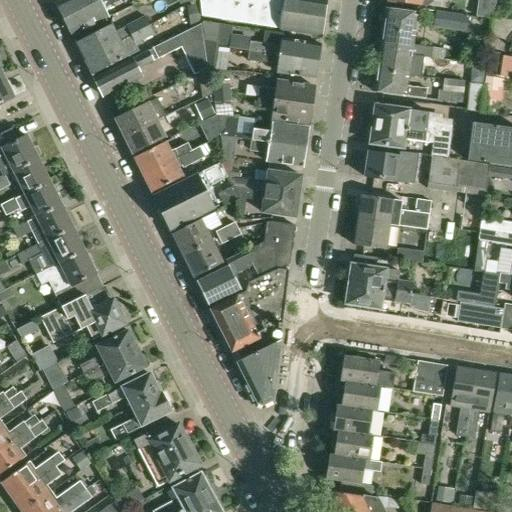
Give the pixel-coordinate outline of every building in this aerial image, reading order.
[(64,19),(101,0),(60,0),(56,2),(64,19)] [(101,0),(64,19),(72,35),(107,17),(103,9),(119,0),(101,0)] [(280,30),(321,37),(327,0),(325,0),(200,0),(202,16),(281,28),(280,30)] [(477,0),(475,16),(494,19),(496,0),(477,0)] [(198,6),(187,8),(190,26),(200,21),(198,6)] [(383,29),(414,34),(416,22),(418,12),(386,8),(383,29)] [(435,11),(433,29),(467,33),(469,15),(435,11)] [(76,43),(84,58),(149,26),(145,17),(116,32),(112,24),(76,43)] [(202,22),(206,45),(219,47),(222,25),(202,22)] [(200,24),(152,48),(153,49),(158,59),(181,48),(194,75),(198,73),(207,68),(200,24)] [(154,34),(149,26),(84,58),(93,75),(139,52),(135,44),(154,34)] [(413,44),(414,34),(383,29),(380,50),(423,56),(443,59),(445,48),(413,44)] [(250,42),(249,51),(318,61),(321,44),(282,38),(281,46),(250,42)] [(209,68),(216,69),(219,47),(206,45),(209,68)] [(132,59),(94,78),(104,96),(141,77),(138,69),(154,61),(158,59),(153,49),(133,59),(132,59)] [(380,50),(377,71),(409,75),(420,77),(421,65),(423,56),(380,50)] [(278,73),(316,79),(318,61),(249,51),(248,60),(279,65),(278,73)] [(488,52),(485,76),(507,79),(510,58),(500,56),(500,53),(488,52)] [(211,93),(207,68),(198,73),(202,98),(211,93)] [(407,86),(409,75),(377,71),(375,91),(426,98),(428,88),(407,86)] [(0,104),(13,98),(1,72),(0,72),(0,104)] [(213,81),(215,93),(230,91),(229,79),(213,81)] [(443,79),(442,90),(449,91),(448,101),(462,103),(465,82),(443,79)] [(260,88),(259,98),(312,106),(315,87),(278,81),(277,90),(260,88)] [(470,83),(466,111),(480,113),(483,98),(484,85),(470,83)] [(230,91),(215,93),(216,105),(232,103),(230,91)] [(124,136),(157,120),(165,116),(157,98),(148,103),(115,119),(124,136)] [(273,119),(309,124),(312,106),(259,98),(257,108),(274,111),(273,119)] [(494,100),(483,98),(480,113),(492,115),(494,100)] [(202,122),(204,120),(215,115),(207,99),(195,105),(202,122)] [(443,114),(409,109),(377,104),(376,106),(372,108),(371,115),(374,117),(373,123),(451,135),(452,126),(451,126),(452,120),(442,119),(443,114)] [(216,106),(216,115),(232,116),(231,105),(216,106)] [(208,128),(218,123),(216,115),(215,115),(204,120),(208,128)] [(165,137),(160,126),(157,120),(124,136),(132,153),(165,137)] [(511,166),(511,127),(472,122),(467,160),(503,165),(511,166)] [(254,129),(252,139),(306,148),(309,129),(272,123),(271,132),(254,129)] [(405,138),(432,142),(430,155),(448,158),(451,135),(373,123),(372,129),(369,128),(368,140),(370,141),(370,143),(404,148),(405,138)] [(0,172),(3,177),(5,176),(14,172),(39,159),(42,155),(38,147),(33,147),(28,136),(3,148),(3,149),(0,150),(0,172)] [(236,138),(220,137),(223,159),(232,160),(236,138)] [(304,167),(306,148),(252,139),(250,150),(267,153),(266,161),(304,167)] [(134,157),(143,174),(179,157),(192,151),(187,143),(170,151),(166,142),(134,157)] [(199,147),(192,151),(179,157),(143,174),(151,192),(183,176),(178,167),(181,166),(183,169),(205,158),(199,147)] [(368,152),(365,176),(397,180),(412,182),(414,171),(416,155),(399,152),(399,156),(379,153),(368,152)] [(427,188),(466,194),(485,196),(488,176),(489,165),(431,157),(427,188)] [(39,159),(14,172),(25,194),(51,182),(39,159)] [(233,188),(245,190),(300,197),(303,176),(269,171),(267,181),(246,178),(240,177),(241,174),(231,173),(232,160),(223,159),(222,162),(220,163),(224,172),(227,177),(232,187),(233,188)] [(153,196),(171,230),(219,206),(209,186),(227,177),(224,172),(220,163),(220,162),(153,196)] [(503,167),(489,165),(488,176),(511,179),(511,166),(503,165),(503,167)] [(5,176),(3,177),(0,178),(0,190),(10,185),(5,176)] [(31,207),(37,217),(62,205),(51,182),(25,194),(1,207),(6,217),(19,210),(21,212),(31,207)] [(238,199),(233,188),(232,187),(217,194),(223,206),(238,199)] [(297,217),(300,197),(245,190),(233,188),(238,199),(244,199),(244,200),(265,203),(263,213),(297,217)] [(362,194),(357,220),(389,225),(397,226),(399,211),(400,201),(362,194)] [(429,215),(431,202),(416,199),(414,213),(429,215)] [(73,227),(62,205),(37,217),(48,240),(73,227)] [(429,215),(414,213),(399,211),(397,226),(427,231),(429,215)] [(201,220),(173,234),(183,256),(212,241),(208,233),(222,226),(215,213),(201,220)] [(511,223),(481,219),(481,221),(480,228),(498,231),(511,233),(511,223)] [(385,250),(389,225),(357,220),(354,244),(385,250)] [(13,229),(18,239),(32,231),(27,221),(13,229)] [(280,268),(290,263),(296,225),(271,222),(267,223),(265,243),(248,251),(255,264),(260,276),(280,268)] [(235,223),(226,227),(231,239),(240,234),(235,223)] [(49,268),(59,263),(84,250),(73,227),(48,240),(16,255),(20,264),(42,253),(49,268)] [(222,243),(231,239),(226,227),(216,232),(222,243)] [(511,233),(498,231),(480,228),(479,233),(478,241),(511,246),(511,233)] [(223,264),(212,241),(183,256),(195,278),(223,264)] [(422,264),(423,251),(399,248),(397,260),(422,264)] [(84,250),(59,263),(49,268),(35,275),(40,284),(64,272),(71,286),(55,294),(61,306),(80,297),(85,295),(93,290),(87,278),(96,273),(84,250)] [(234,274),(255,264),(248,251),(227,261),(229,265),(196,281),(208,305),(241,289),(234,274)] [(350,277),(348,285),(412,294),(414,283),(398,281),(399,272),(376,269),(378,257),(354,254),(353,265),(347,265),(346,276),(350,277)] [(210,309),(260,407),(273,400),(272,395),(284,298),(288,270),(280,268),(260,276),(249,281),(245,291),(210,309)] [(511,275),(508,275),(499,274),(498,283),(505,284),(504,290),(511,290),(511,275)] [(348,285),(347,292),(344,294),(343,298),(346,301),(345,304),(380,309),(382,300),(409,304),(409,307),(428,310),(430,297),(412,294),(348,285)] [(85,295),(80,297),(61,306),(39,317),(51,342),(86,325),(93,338),(123,323),(122,321),(125,319),(120,307),(116,309),(112,300),(91,309),(85,295)] [(458,305),(456,321),(478,325),(479,325),(500,329),(502,312),(493,311),(482,309),(458,305)] [(511,305),(505,305),(501,329),(511,330),(511,305)] [(79,364),(84,374),(136,348),(133,342),(135,338),(132,333),(128,332),(127,330),(96,345),(100,354),(79,364)] [(48,346),(31,355),(40,370),(56,361),(48,346)] [(139,354),(136,348),(84,374),(88,383),(110,372),(114,381),(145,366),(144,363),(145,359),(143,354),(139,354)] [(340,381),(380,387),(391,389),(393,374),(377,371),(379,362),(344,356),(340,381)] [(414,381),(424,382),(427,363),(417,361),(414,381)] [(42,370),(53,390),(67,383),(57,362),(42,370)] [(434,383),(437,364),(427,363),(424,382),(434,383)] [(434,383),(424,382),(414,381),(413,392),(442,397),(447,366),(437,364),(434,383)] [(465,437),(476,370),(457,367),(450,406),(460,408),(455,436),(465,437)] [(495,373),(476,370),(465,437),(474,439),(479,411),(489,412),(495,373)] [(125,395),(131,406),(162,391),(157,381),(153,383),(148,373),(91,401),(96,410),(125,395)] [(511,413),(511,376),(500,374),(490,430),(500,432),(503,414),(511,415),(511,413)] [(336,405),(336,406),(376,412),(380,387),(340,381),(340,383),(345,384),(342,406),(336,405)] [(63,385),(53,391),(64,412),(74,407),(63,385)] [(0,405),(7,400),(17,393),(13,387),(3,394),(2,392),(0,393),(0,405)] [(21,391),(17,393),(7,400),(0,405),(0,427),(3,425),(0,419),(0,415),(12,407),(26,398),(21,391)] [(171,410),(162,391),(131,406),(136,416),(111,429),(116,438),(171,410)] [(430,420),(437,421),(440,405),(433,404),(430,420)] [(336,406),(332,430),(373,436),(368,435),(372,412),(376,413),(376,412),(336,406)] [(65,413),(75,433),(87,427),(77,407),(65,413)] [(0,449),(28,429),(39,421),(33,414),(23,421),(8,431),(3,425),(0,427),(0,449)] [(0,472),(24,455),(19,447),(31,439),(32,439),(47,428),(42,419),(39,421),(28,429),(0,449),(0,472)] [(430,420),(426,444),(433,445),(437,421),(430,420)] [(167,422),(134,440),(158,485),(173,478),(199,464),(194,453),(195,450),(191,442),(188,442),(186,438),(180,427),(178,424),(170,428),(167,422)] [(329,454),(329,455),(380,462),(369,460),(373,436),(332,430),(332,432),(338,433),(334,455),(329,454)] [(83,444),(91,460),(105,453),(97,437),(83,444)] [(424,456),(422,468),(430,469),(432,454),(433,445),(426,444),(424,456)] [(72,458),(80,470),(92,462),(84,450),(72,458)] [(9,491),(13,496),(54,465),(63,459),(58,452),(34,468),(29,461),(2,481),(3,482),(3,485),(6,491),(9,491)] [(325,479),(340,482),(339,489),(371,494),(372,486),(360,484),(363,470),(379,472),(380,462),(329,455),(325,479)] [(22,511),(50,491),(45,483),(59,473),(54,465),(13,496),(17,502),(17,503),(22,511)] [(427,485),(430,469),(422,468),(420,484),(427,485)] [(150,511),(176,511),(212,493),(208,485),(209,481),(206,475),(202,474),(201,473),(174,487),(179,497),(150,511)] [(52,511),(76,495),(86,489),(80,481),(55,498),(50,491),(22,511),(52,511)] [(115,500),(121,511),(144,499),(138,487),(115,500)] [(76,495),(52,511),(67,511),(81,503),(90,496),(86,489),(76,495)] [(450,503),(452,492),(437,489),(435,501),(450,503)] [(384,511),(377,498),(328,491),(339,511),(384,511)] [(491,511),(494,494),(475,491),(473,508),(491,511)] [(216,500),(212,493),(176,511),(222,511),(223,507),(220,501),(216,500)] [(472,497),(459,495),(458,507),(471,509),(472,497)]
